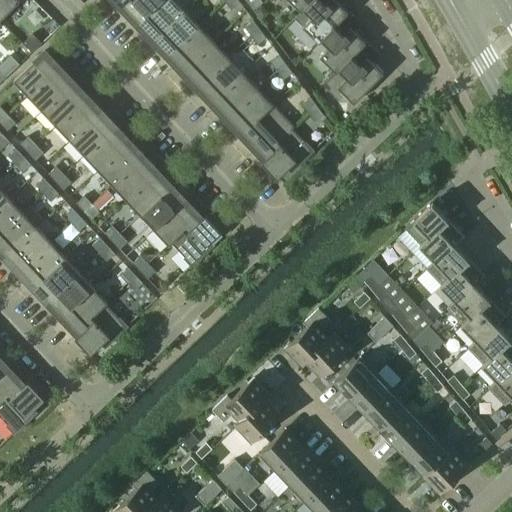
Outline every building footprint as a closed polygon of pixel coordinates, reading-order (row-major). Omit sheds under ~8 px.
[(0,0),(0,20),(19,0),(0,0)] [(130,0),(124,7),(138,22),(162,0),(130,0)] [(162,0),(138,22),(153,38),(184,9),(175,0),(162,0)] [(241,3),(238,0),(225,0),(232,9),(241,3)] [(289,0),(301,11),(312,0),(289,0)] [(301,11),(295,18),(303,26),(319,42),(322,39),(322,38),(328,31),(335,25),(336,25),(349,12),(336,0),(327,0),(326,2),(323,0),(312,0),(301,11)] [(153,38),(168,54),(199,25),(184,9),(153,38)] [(251,35),(260,28),(253,20),(244,26),(251,35)] [(168,54),(183,70),(213,41),(199,25),(168,54)] [(320,56),(335,71),(336,72),(352,55),(353,56),(366,42),(349,26),(343,33),(336,25),(335,25),(328,31),(322,38),(322,39),(330,46),(320,56)] [(266,37),(260,28),(251,35),(257,44),(266,37)] [(32,52),(42,43),(33,33),(23,43),(32,52)] [(183,70),(198,85),(228,56),(213,41),(183,70)] [(13,79),(28,95),(59,66),(44,51),(13,79)] [(277,70),(286,63),(279,54),(270,61),(277,70)] [(336,72),(335,71),(324,83),(330,88),(339,97),(343,92),(354,102),(383,72),(367,56),(360,63),(353,56),(352,55),(336,72)] [(198,85),(212,101),(243,72),(228,56),(198,85)] [(292,72),(286,63),(277,70),(283,79),(292,72)] [(0,64),(0,72),(5,78),(9,73),(0,64)] [(28,95),(42,110),(73,81),(59,66),(28,95)] [(212,101),(227,117),(258,88),(243,72),(212,101)] [(42,110),(56,125),(87,96),(73,81),(42,110)] [(227,117),(242,132),(273,104),(258,88),(227,117)] [(56,125),(70,139),(101,111),(87,96),(56,125)] [(308,112),(317,105),(310,96),(301,103),(308,112)] [(263,155),(265,153),(265,152),(291,127),(292,128),(294,126),(273,104),(242,132),(263,155)] [(323,114),(317,105),(308,112),(314,121),(323,114)] [(70,139),(84,154),(115,126),(101,111),(70,139)] [(15,122),(8,114),(0,121),(0,122),(7,130),(15,122)] [(84,154),(98,169),(129,140),(115,126),(84,154)] [(313,150),(292,128),(291,127),(265,152),(265,153),(268,155),(261,161),(277,178),(289,167),(291,170),(313,150)] [(0,147),(1,148),(9,141),(2,133),(0,134),(0,147)] [(28,151),(36,144),(28,136),(20,143),(28,151)] [(98,169),(112,184),(143,155),(129,140),(98,169)] [(44,152),(36,144),(28,151),(35,160),(44,152)] [(8,155),(15,163),(23,155),(16,147),(8,155)] [(23,155),(15,163),(23,171),(31,164),(23,155)] [(112,184),(126,199),(157,170),(143,155),(112,184)] [(56,181),(64,173),(56,165),(48,173),(56,181)] [(126,199),(140,214),(171,185),(157,170),(126,199)] [(71,181),(64,173),(56,181),(63,189),(71,181)] [(35,185),(43,193),(51,185),(44,177),(35,185)] [(51,185),(43,193),(51,201),(59,193),(51,185)] [(140,214),(154,229),(185,200),(171,185),(140,214)] [(0,205),(9,197),(0,187),(0,205)] [(84,211),(92,203),(84,195),(76,203),(84,211)] [(0,205),(0,233),(23,212),(9,197),(0,205)] [(199,215),(185,200),(154,229),(168,244),(171,242),(170,241),(197,217),(199,215)] [(432,201),(405,228),(421,245),(449,219),(432,201)] [(99,211),(92,203),(84,211),(91,219),(99,211)] [(63,215),(71,223),(79,215),(72,207),(63,215)] [(0,233),(0,248),(6,256),(37,227),(23,212),(0,233)] [(200,220),(197,217),(170,241),(171,242),(191,264),(213,244),(210,241),(222,230),(206,214),(200,220)] [(79,215),(71,223),(79,231),(87,223),(79,215)] [(449,219),(421,245),(434,259),(435,260),(454,242),(455,243),(463,236),(464,236),(465,236),(449,219)] [(112,241),(120,233),(112,225),(104,232),(112,241)] [(6,256),(20,271),(51,242),(37,227),(6,256)] [(127,241),(120,233),(112,241),(119,249),(127,241)] [(91,244),(99,252),(107,245),(100,236),(91,244)] [(20,271),(34,285),(65,256),(51,242),(20,271)] [(434,259),(425,267),(442,285),(470,259),(455,243),(454,242),(435,260),(434,259)] [(107,245),(99,252),(107,260),(115,253),(107,245)] [(140,270),(148,262),(140,254),(132,262),(140,270)] [(34,285),(48,300),(79,271),(65,256),(34,285)] [(470,259),(442,285),(455,299),(456,300),(475,282),(476,283),(484,276),(485,275),(470,259)] [(155,271),(148,262),(140,270),(147,278),(155,271)] [(119,274),(127,282),(135,274),(128,266),(119,274)] [(48,300),(62,315),(93,286),(79,271),(48,300)] [(135,274),(127,282),(134,290),(143,282),(135,274)] [(371,274),(364,280),(372,290),(379,284),(371,274)] [(455,299),(446,307),(463,325),(491,299),(476,283),(475,282),(456,300),(455,299)] [(372,290),(380,299),(387,294),(379,284),(372,290)] [(77,330),(79,329),(78,328),(105,303),(105,304),(107,302),(93,286),(62,315),(77,330)] [(362,306),(371,297),(365,291),(356,300),(362,306)] [(491,299),(463,325),(476,339),(477,340),(496,322),(497,323),(505,315),(505,316),(506,315),(491,299)] [(126,326),(105,304),(105,303),(78,328),(79,329),(81,331),(75,337),(91,354),(102,343),(105,346),(126,326)] [(284,347),(301,365),(306,361),(305,360),(330,336),(329,335),(321,328),(330,320),(318,308),(303,322),(307,325),(284,347)] [(398,308),(392,313),(400,323),(407,317),(398,308)] [(368,333),(376,341),(393,325),(385,316),(368,333)] [(400,323),(408,333),(415,327),(407,317),(400,323)] [(477,340),(476,339),(467,347),(484,365),(511,339),(497,323),(496,322),(477,340)] [(305,360),(306,361),(321,376),(350,349),(333,331),(329,335),(330,336),(305,360)] [(400,333),(394,339),(402,348),(408,343),(400,333)] [(511,339),(484,365),(497,378),(498,380),(511,365),(511,339)] [(426,341),(419,347),(427,356),(434,351),(426,341)] [(402,348),(410,358),(416,353),(408,343),(402,348)] [(427,356),(435,366),(442,360),(434,351),(427,356)] [(360,356),(334,381),(349,397),(375,373),(360,356)] [(511,365),(498,380),(497,378),(488,387),(505,405),(511,397),(511,365)] [(0,401),(19,384),(22,382),(7,367),(0,373),(0,401)] [(428,367),(421,372),(429,382),(436,376),(428,367)] [(364,413),(390,389),(375,373),(349,397),(364,413)] [(454,374),(447,380),(455,390),(462,384),(454,374)] [(429,382),(437,392),(444,386),(436,376),(429,382)] [(232,413),(239,420),(240,422),(265,398),(266,399),(270,395),(254,378),(231,399),(227,395),(212,409),(223,421),(232,413)] [(22,387),(19,384),(0,401),(0,416),(14,432),(35,412),(32,409),(44,398),(28,381),(22,387)] [(455,390),(463,399),(470,394),(462,384),(455,390)] [(379,429),(405,404),(390,389),(364,413),(379,429)] [(240,422),(239,420),(235,424),(251,442),(280,415),(266,399),(265,398),(240,422)] [(456,400),(449,405),(457,415),(464,410),(456,400)] [(394,445),(420,420),(405,404),(379,429),(394,445)] [(457,415),(465,425),(472,419),(464,410),(457,415)] [(409,461),(435,436),(420,420),(394,445),(409,461)] [(496,439),(506,430),(500,423),(490,432),(496,439)] [(285,428),(259,453),(274,469),(300,444),(285,428)] [(450,452),(449,450),(435,436),(409,461),(424,477),(450,452)] [(482,452),(492,443),(486,437),(476,446),(482,452)] [(205,443),(196,452),(202,458),(211,450),(205,443)] [(289,485),(315,460),(300,444),(274,469),(289,485)] [(469,465),(452,447),(449,450),(450,452),(424,477),(440,493),(469,465)] [(197,463),(191,456),(182,465),(188,471),(197,463)] [(218,475),(226,484),(243,468),(235,459),(218,475)] [(304,501),(330,476),(315,460),(289,485),(304,501)] [(132,485),(136,488),(113,510),(115,511),(144,511),(158,499),(157,498),(150,491),(159,483),(147,470),(132,485)] [(323,511),(345,492),(343,489),(330,476),(304,501),(315,511),(323,511)] [(204,505),(222,488),(213,480),(196,496),(204,505)] [(248,495),(239,485),(233,491),(242,501),(248,495)] [(355,511),(360,507),(345,492),(323,511),(355,511)] [(144,511),(177,511),(178,511),(162,494),(157,498),(158,499),(144,511)] [(242,501),(250,510),(257,504),(248,495),(242,501)] [(229,496),(222,502),(231,511),(237,505),(229,496)]
